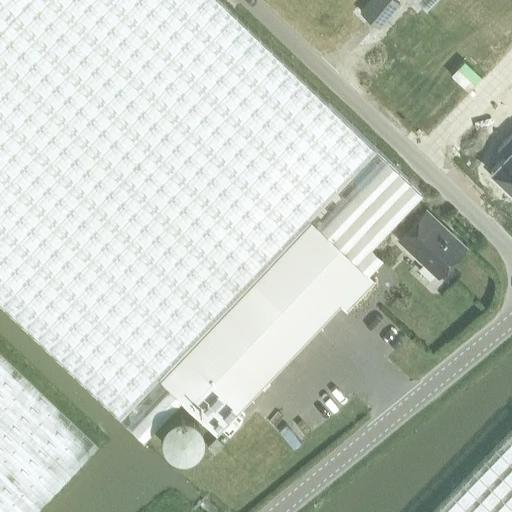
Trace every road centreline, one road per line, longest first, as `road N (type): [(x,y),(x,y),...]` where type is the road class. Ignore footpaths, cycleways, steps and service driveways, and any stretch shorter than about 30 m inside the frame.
road 1 (unclassified): [(247,0),(511,254)]
road 2 (tertiary): [(277,511),(511,322)]
